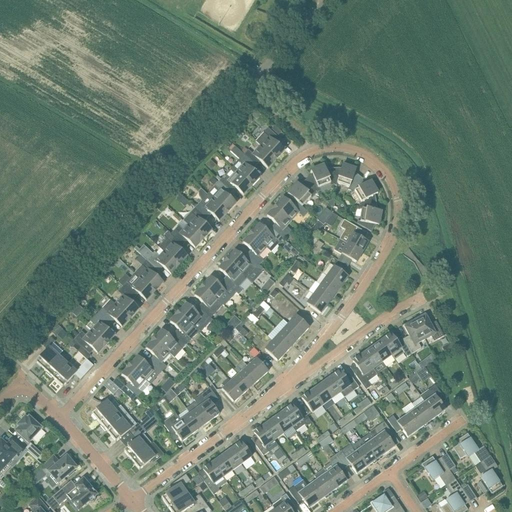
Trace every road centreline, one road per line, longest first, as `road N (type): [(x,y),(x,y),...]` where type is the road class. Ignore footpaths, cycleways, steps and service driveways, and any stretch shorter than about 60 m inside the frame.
road 1 (residential): [(61,417),(279,173),(329,146),(354,148),(379,163),(398,201),(397,219),(372,272),(288,383)]
road 2 (unclassified): [(0,349),(326,0)]
road 3 (residential): [(130,500),(288,383)]
road 4 (residential): [(288,383),(420,299)]
